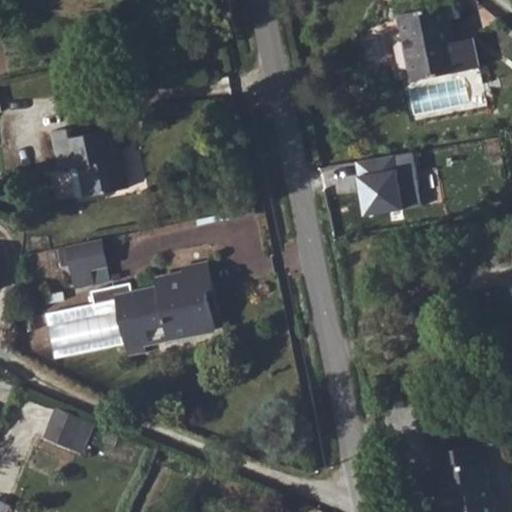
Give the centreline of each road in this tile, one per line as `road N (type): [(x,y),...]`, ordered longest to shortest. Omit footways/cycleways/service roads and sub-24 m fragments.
road 1 (unclassified): [(359,494),(261,0)]
road 2 (unclassified): [(359,494),(183,435),(0,354)]
